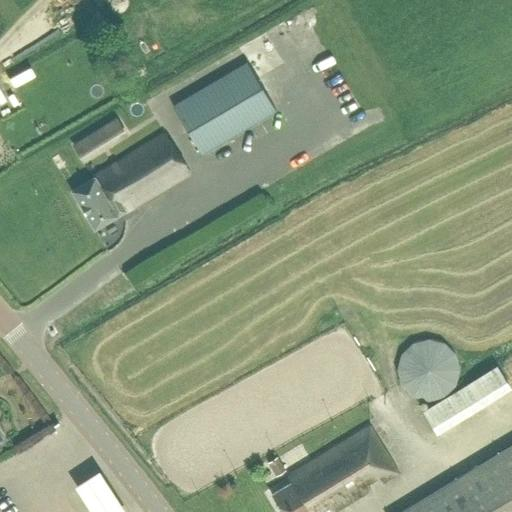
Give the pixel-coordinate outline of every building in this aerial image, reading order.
[(351,0),(310,0),(322,20),(353,4),(351,0)] [(390,2),(362,15),(369,30),(397,17),(390,2)] [(306,7),(295,13),(295,12),(285,18),(307,57),(317,51),(319,54),(329,49),(306,7)] [(247,61),(172,105),(201,154),(276,110),(247,61)] [(188,172),(171,145),(164,134),(71,190),(93,228),(188,172)] [(73,169),(90,160),(84,149),(67,158),(73,169)] [(400,385),(413,396),(428,400),(445,395),(454,385),(458,369),(455,353),(443,342),(428,337),(412,341),(400,352),(396,369),(400,385)] [(496,365),(421,411),(435,434),(510,388),(496,365)] [(378,477),(381,482),(397,473),(369,426),(287,475),(291,482),(270,494),(281,511),(317,511),(327,506),(331,511),(332,511),(369,490),(366,485),(378,477)] [(511,511),(511,443),(399,511),(511,511)] [(75,470),(95,511),(122,511),(127,510),(102,457),(75,470)]
